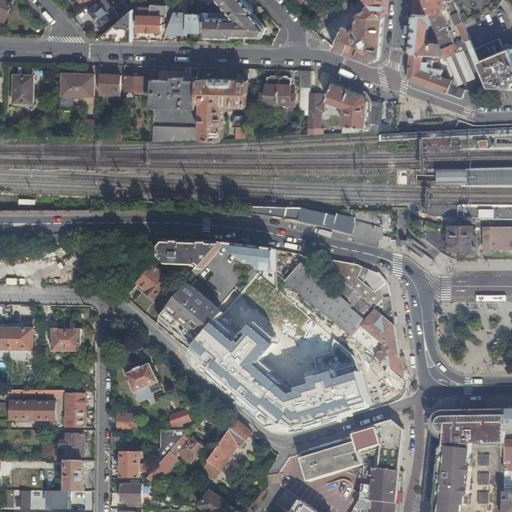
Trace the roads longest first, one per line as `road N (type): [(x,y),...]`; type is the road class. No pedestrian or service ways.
road 1 (tertiary): [(416,286),(383,258),(256,230),(0,224)]
road 2 (residential): [(422,401),(290,441),(271,438),(106,300)]
road 3 (residential): [(299,57),(63,49)]
road 4 (residential): [(106,300),(103,511)]
